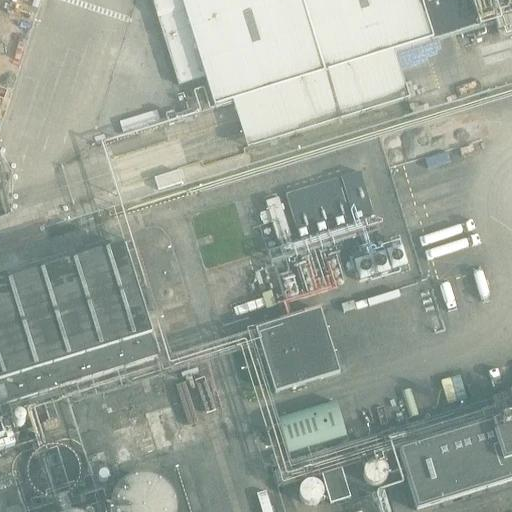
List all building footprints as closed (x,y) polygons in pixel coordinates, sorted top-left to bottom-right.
[(480,29),(471,0),(152,0),(180,86),(206,80),(215,106),(232,102),(247,148),(408,99),(394,55),(480,29)] [(299,244),(375,222),(362,175),(284,196),(299,244)] [(0,461),(12,458),(0,416),(0,407),(156,362),(123,250),(0,286),(0,461)] [(366,250),(366,263),(358,263),(358,275),(404,274),(404,250),(366,250)] [(350,328),(362,365),(430,342),(417,305),(350,328)] [(274,394),(339,373),(320,311),(255,331),(274,394)] [(381,388),(396,429),(452,408),(437,367),(381,388)] [(290,456),(348,438),(337,402),(279,419),(290,456)] [(144,416),(156,453),(183,445),(171,407),(144,416)] [(417,511),(511,482),(511,418),(397,454),(414,511),(417,511)] [(86,466),(45,444),(23,483),(64,506),(86,466)] [(349,500),(339,471),(320,478),(329,506),(349,500)] [(176,511),(177,511),(176,506),(175,500),(172,495),(168,489),(164,486),(159,482),(153,480),(146,478),(139,478),(133,480),(127,482),(122,486),(117,491),(113,497),(111,504),(110,511),(109,511),(176,511)]
